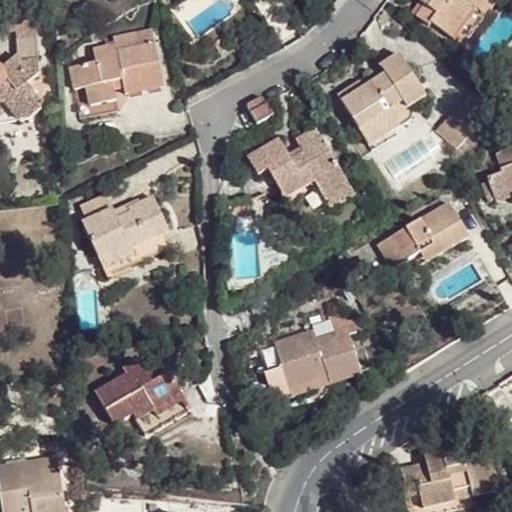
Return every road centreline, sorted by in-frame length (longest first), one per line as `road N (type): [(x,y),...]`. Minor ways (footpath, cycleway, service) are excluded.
road 1 (residential): [(511,341),(321,454),(294,500)]
road 2 (residential): [(362,0),(323,52),(202,114)]
